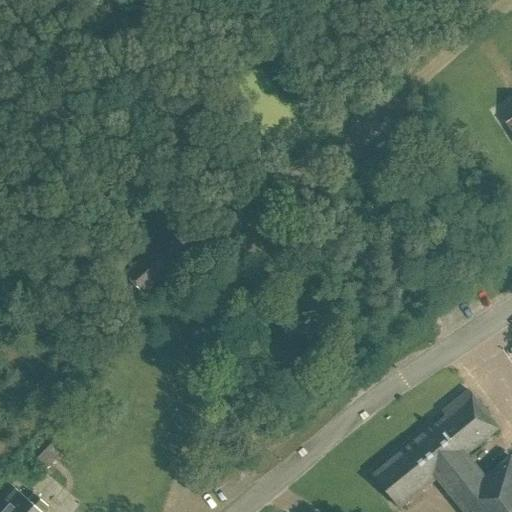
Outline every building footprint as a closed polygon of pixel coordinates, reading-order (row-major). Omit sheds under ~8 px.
[(393,138),(354,169),(370,190),(409,158),(393,138)] [(172,233),(126,275),(145,295),(207,237),(189,217),(187,218),(174,204),(159,218),(172,233)] [(446,417),(373,476),(399,510),(437,479),(463,511),(511,511),(511,460),(511,459),(485,480),(466,456),(499,430),(469,392),(442,413),(446,417)] [(51,443),(36,460),(46,469),(61,453),(51,443)] [(16,488),(0,505),(0,511),(42,511),(41,511),(47,504),(34,492),(28,499),(16,488)]
